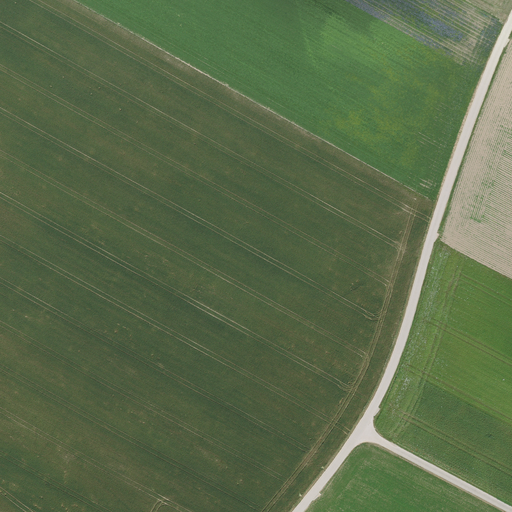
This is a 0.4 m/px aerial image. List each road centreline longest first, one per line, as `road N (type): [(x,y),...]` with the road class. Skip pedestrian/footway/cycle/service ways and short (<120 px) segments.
road 1 (unclassified): [(297,511),(360,429),(387,378),(477,84),(511,14)]
road 2 (track): [(360,429),(511,509)]
